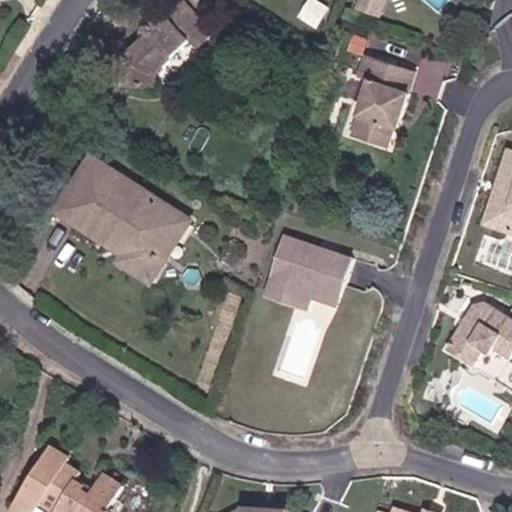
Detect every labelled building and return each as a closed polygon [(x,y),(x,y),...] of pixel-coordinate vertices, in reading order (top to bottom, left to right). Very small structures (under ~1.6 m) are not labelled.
[(147,35),(130,50),(126,78),(157,82),(160,66),(196,36),(201,42),(218,28),(193,0),(176,0),(171,5),(174,9),(155,26),(157,30),(153,38),(147,35)] [(361,0),(360,4),(387,14),(392,0),(361,0)] [(317,56),(302,47),(297,56),(312,66),(317,56)] [(399,124),(405,126),(415,97),(412,96),(418,77),(368,61),(360,86),(372,91),(355,141),(390,152),(396,132),(399,124)] [(402,134),(405,126),(399,124),(396,132),(402,134)] [(511,155),(503,185),(507,190),(505,198),(497,200),(489,226),(511,234),(511,155)] [(167,235),(177,241),(189,221),(92,160),(71,195),(136,237),(126,253),(122,260),(144,274),(167,235)] [(136,237),(71,195),(60,212),(126,253),(136,237)] [(153,280),(177,241),(167,235),(144,274),(153,280)] [(318,285),(343,295),(355,259),(335,253),(333,253),(326,255),(320,252),(321,249),(286,236),(266,296),(301,308),(307,289),(318,285)] [(338,306),(343,295),(318,285),(307,289),(301,308),(307,310),(312,297),(338,306)] [(480,306),(452,350),(478,367),(481,370),(511,390),(511,315),(492,303),(480,306)] [(111,508),(115,502),(126,485),(107,472),(95,491),(87,487),(88,484),(79,478),(84,470),(69,462),(72,456),(53,445),(14,509),(19,511),(112,511),(114,510),(111,508)] [(119,511),(122,508),(115,502),(111,508),(114,510),(112,511),(119,511)]
